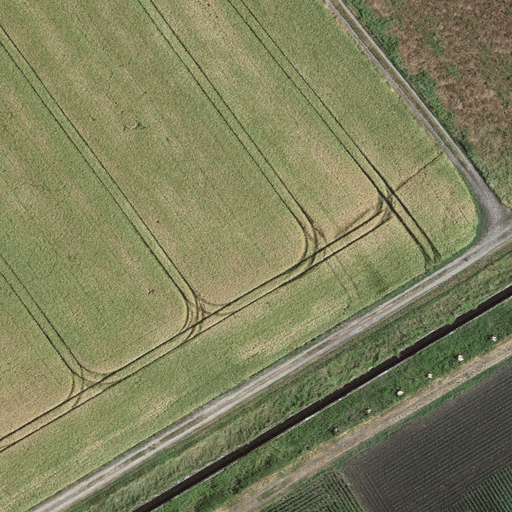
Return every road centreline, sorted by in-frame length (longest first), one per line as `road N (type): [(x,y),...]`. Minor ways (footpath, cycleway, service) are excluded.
road 1 (track): [(510,238),(45,511)]
road 2 (track): [(511,335),(224,511)]
road 3 (track): [(325,0),(511,237)]
